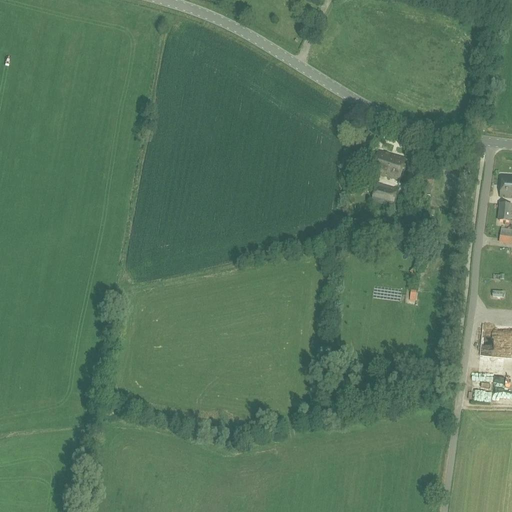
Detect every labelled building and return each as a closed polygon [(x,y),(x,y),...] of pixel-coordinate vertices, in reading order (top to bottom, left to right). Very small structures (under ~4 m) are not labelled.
[(372,173),(399,180),(405,159),(378,152),(372,173)] [(430,168),(419,167),(417,177),(425,178),(425,181),(432,182),(434,170),(430,168)] [(500,197),(511,198),(511,177),(502,176),(500,197)] [(392,208),(398,189),(376,184),(371,202),(392,208)] [(510,221),(511,205),(500,204),(498,220),(510,221)] [(511,237),(511,230),(501,229),(500,236),(511,237)]
